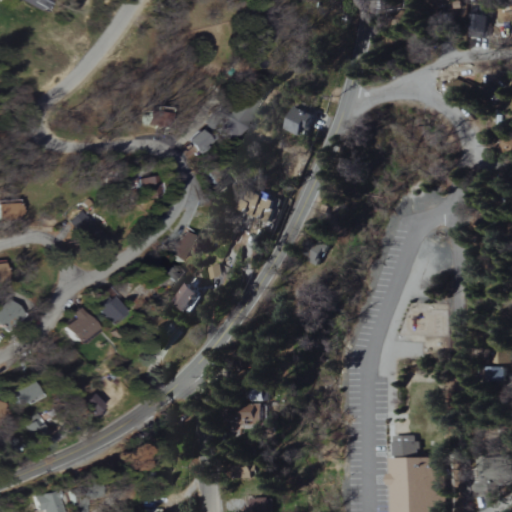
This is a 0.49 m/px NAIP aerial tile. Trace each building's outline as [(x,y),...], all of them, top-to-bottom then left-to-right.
[(44,0),(15,0),(39,11),(44,0)] [(447,96),(468,103),(474,86),(453,79),(447,96)] [(223,136),(258,117),(249,100),(213,119),(223,136)] [(313,114),(290,109),(285,131),(308,136),(313,114)] [(198,154),(211,142),(198,128),(185,140),(198,154)] [(136,179),(136,192),(147,191),(147,178),(136,179)] [(0,203),(0,219),(19,220),(20,204),(0,203)] [(93,249),(105,237),(78,212),(66,225),(93,249)] [(179,265),(197,243),(183,231),(165,253),(179,265)] [(223,277),(221,267),(206,270),(209,280),(223,277)] [(202,293),(185,282),(173,302),(190,312),(202,293)] [(108,324),(122,310),(107,294),(92,308),(108,324)] [(0,303),(0,328),(4,332),(20,312),(3,299),(0,303)] [(97,330),(82,314),(64,330),(78,346),(97,330)] [(491,383),(506,384),(506,367),(491,367),(491,383)] [(42,396),(33,378),(11,389),(20,408),(42,396)] [(43,433),(36,415),(22,420),(28,438),(43,433)] [(419,456),(418,437),(394,438),(395,457),(419,456)] [(442,511),(442,460),(390,460),(389,511),(442,511)] [(41,511),(62,511),(61,492),(39,494),(41,511)] [(268,511),(269,499),(251,498),(251,511),(268,511)]
